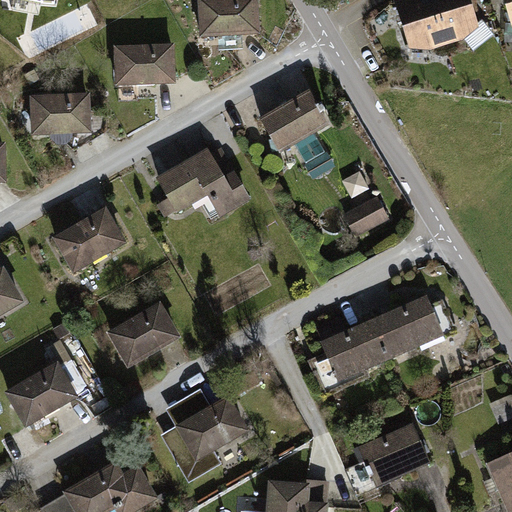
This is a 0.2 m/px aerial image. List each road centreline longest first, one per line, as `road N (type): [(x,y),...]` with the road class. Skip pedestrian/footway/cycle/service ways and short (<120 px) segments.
road 1 (residential): [(448,240),(0,486)]
road 2 (residential): [(330,37),(0,232)]
road 3 (residential): [(448,240),(330,37)]
